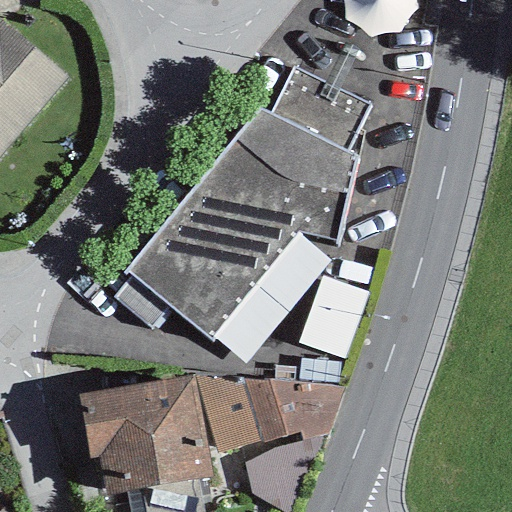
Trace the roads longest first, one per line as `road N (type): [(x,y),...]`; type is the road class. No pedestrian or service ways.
road 1 (tertiary): [(470,0),(418,269),(332,511)]
road 2 (residential): [(0,329),(185,67)]
road 3 (unknown): [(38,274),(77,306),(135,332),(249,361)]
road 4 (residential): [(0,335),(61,511)]
